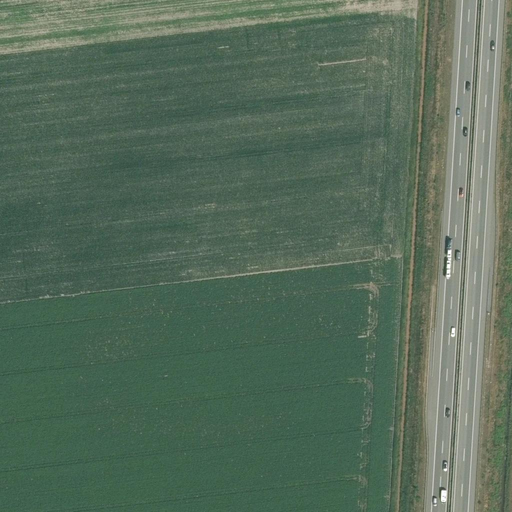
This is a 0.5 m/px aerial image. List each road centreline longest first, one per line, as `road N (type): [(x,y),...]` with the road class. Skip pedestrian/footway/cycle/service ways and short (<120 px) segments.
road 1 (motorway): [(461,511),(491,0)]
road 2 (motorway): [(461,0),(431,511)]
